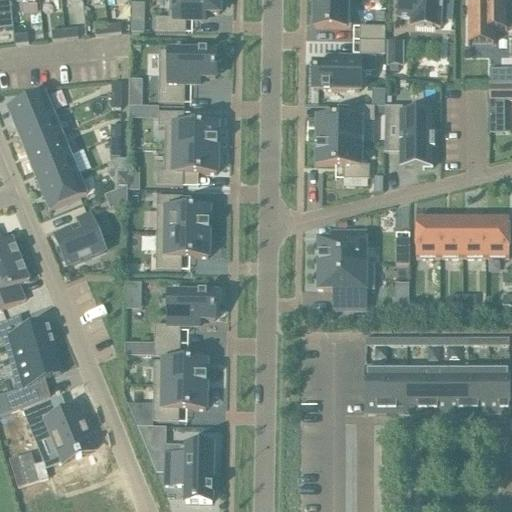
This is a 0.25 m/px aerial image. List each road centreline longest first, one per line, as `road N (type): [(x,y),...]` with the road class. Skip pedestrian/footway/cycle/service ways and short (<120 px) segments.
road 1 (residential): [(0,142),(150,511)]
road 2 (unclassified): [(262,511),(268,232)]
road 3 (residential): [(268,232),(511,166)]
road 4 (unclassified): [(268,232),(273,0)]
